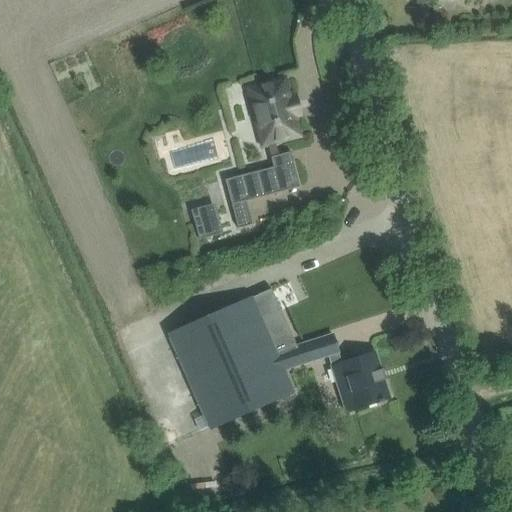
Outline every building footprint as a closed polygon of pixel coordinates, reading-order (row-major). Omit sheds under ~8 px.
[(326,49),(336,47),(332,29),(322,31),(326,49)] [(273,167),(225,180),(232,206),(246,202),(300,187),(291,152),(279,155),(276,145),(275,141),(298,135),(293,116),(297,114),(293,99),(289,100),(284,80),(258,87),(263,107),(254,110),(264,144),(267,144),(268,147),(273,167)] [(253,298),(168,334),(209,429),(294,391),(284,370),(278,356),(297,347),(272,289),(253,298)] [(333,335),(305,345),(310,361),(328,356),(329,355),(339,352),(333,335)] [(329,355),(328,356),(346,412),(390,398),(385,381),(387,380),(386,379),(379,381),(378,380),(376,374),(377,373),(384,370),(383,369),(376,371),(371,354),(342,364),(339,352),(329,355)]
